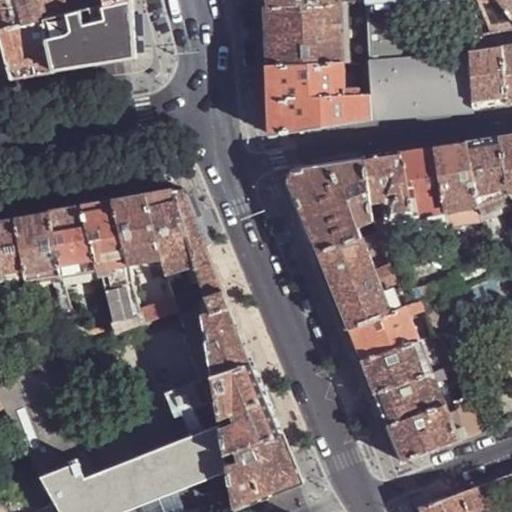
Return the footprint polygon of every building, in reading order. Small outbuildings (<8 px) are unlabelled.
[(64,0),(0,0),(0,29),(45,20),(68,14),(66,8),(64,0)] [(99,64),(136,58),(134,26),(132,0),(130,0),(107,6),(68,14),(45,20),(56,71),(99,64)] [(66,8),(68,14),(107,6),(105,0),(98,0),(94,1),(94,0),(85,0),(84,0),(85,3),(66,8)] [(469,0),(472,39),(480,37),(495,34),(493,28),(483,0),(469,0)] [(483,0),(493,28),(511,25),(511,19),(503,6),(502,7),(497,0),(496,0),(483,0)] [(511,19),(511,0),(503,6),(511,19)] [(270,58),(271,67),(345,61),(343,2),(337,2),(268,7),(270,58)] [(373,92),(375,120),(414,114),(437,110),(475,104),(476,104),(473,54),(472,49),(438,41),(439,57),(401,59),(401,54),(406,54),(417,33),(369,18),(370,60),(372,60),(372,71),(373,92)] [(0,29),(0,34),(11,79),(37,75),(56,71),(45,20),(0,29)] [(480,37),(472,39),(472,44),(472,49),(473,54),(481,52),(480,37)] [(511,46),(501,49),(509,103),(511,102),(511,46)] [(509,103),(501,49),(481,52),(473,54),(476,104),(475,104),(475,109),(493,105),(509,103)] [(369,60),(363,61),(364,93),(373,92),(372,71),(369,71),(369,60)] [(271,76),(274,135),(375,120),(373,92),(364,93),(362,93),(361,87),(346,88),(345,61),(271,67),(271,76)] [(511,136),(502,138),(509,193),(511,191),(511,136)] [(481,141),(468,144),(481,206),(508,194),(509,193),(502,138),(481,141)] [(450,146),(437,148),(449,211),(481,206),(468,144),(450,146)] [(404,154),(416,216),(449,211),(437,148),(418,151),(404,154)] [(368,160),(379,219),(393,217),(394,219),(402,218),(416,216),(404,154),(384,157),(368,160)] [(307,221),(322,255),(366,239),(382,231),(379,219),(368,160),(333,165),(303,170),(297,172),(292,180),(293,187),(307,221)] [(189,190),(180,191),(201,265),(212,299),(230,291),(216,256),(214,252),(212,247),(195,205),(189,190)] [(162,194),(152,196),(168,260),(172,273),(201,265),(180,191),(162,194)] [(511,202),(508,194),(481,206),(484,220),(511,208),(511,202)] [(133,199),(121,201),(136,265),(168,260),(152,196),(133,199)] [(104,204),(89,206),(104,270),(136,265),(121,201),(104,204)] [(195,205),(212,247),(218,244),(206,209),(195,205)] [(69,210),(57,212),(67,276),(104,270),(89,206),(69,210)] [(484,220),(481,206),(449,211),(452,226),(484,222),(484,220)] [(405,233),(406,237),(453,229),(452,226),(449,211),(416,216),(402,218),(405,233)] [(36,215),(22,217),(31,277),(32,283),(34,282),(54,279),(67,276),(57,212),(36,215)] [(2,220),(0,220),(0,281),(31,277),(22,217),(2,220)] [(366,239),(370,248),(405,233),(402,218),(394,219),(393,217),(379,219),(382,231),(366,239)] [(338,296),(351,329),(396,312),(384,283),(378,269),(370,248),(366,239),(322,255),(338,296)] [(506,256),(495,261),(497,265),(499,273),(510,268),(506,256)] [(392,264),(378,269),(384,283),(397,278),(392,264)] [(136,265),(104,270),(109,288),(140,281),(136,265)] [(497,265),(462,273),(462,278),(464,286),(499,273),(497,265)] [(67,276),(54,279),(55,288),(57,288),(71,328),(76,326),(81,343),(72,344),(72,346),(69,351),(64,353),(59,351),(57,348),(43,349),(44,361),(88,346),(97,344),(92,332),(85,314),(82,315),(75,305),(67,276)] [(417,289),(421,303),(437,296),(464,286),(462,278),(417,289)] [(140,281),(109,288),(118,323),(119,326),(123,333),(151,323),(148,309),(140,281)] [(0,286),(0,338),(9,335),(0,286)] [(230,291),(212,299),(217,312),(210,315),(210,319),(219,377),(259,365),(242,323),(230,291)] [(451,329),(437,296),(421,303),(434,336),(449,330),(451,329)] [(179,298),(148,309),(151,323),(184,311),(179,298)] [(421,303),(409,307),(413,316),(424,312),(421,303)] [(208,307),(185,316),(189,327),(210,319),(210,315),(208,307)] [(359,348),(364,361),(422,340),(423,339),(413,316),(409,307),(396,312),(351,329),(359,348)] [(452,319),(455,327),(464,324),(471,321),(468,314),(452,319)] [(210,319),(189,327),(225,426),(226,419),(219,377),(210,319)] [(451,329),(449,330),(463,362),(463,363),(479,356),(464,324),(455,327),(451,329)] [(119,326),(92,332),(97,344),(123,333),(119,326)] [(9,335),(0,338),(0,356),(5,375),(44,361),(43,349),(35,351),(31,355),(25,356),(19,354),(12,355),(9,335)] [(372,380),(377,393),(435,372),(422,340),(364,361),(372,380)] [(463,363),(475,394),(479,393),(482,391),(501,384),(511,379),(511,342),(479,356),(463,363)] [(5,375),(0,376),(0,397),(6,409),(35,460),(54,492),(58,501),(64,511),(235,511),(240,511),(233,472),(233,470),(231,459),(226,430),(225,426),(90,478),(72,434),(50,442),(48,437),(71,429),(54,386),(67,381),(69,389),(100,377),(88,346),(44,361),(5,375)] [(259,365),(219,377),(226,419),(225,426),(226,430),(231,459),(241,455),(287,436),(271,395),(259,365)] [(385,413),(391,426),(448,404),(435,372),(377,393),(385,413)] [(482,391),(486,400),(504,393),(501,384),(482,391)] [(479,393),(475,394),(469,396),(483,433),(494,430),(479,393)] [(457,401),(472,437),(483,433),(469,396),(457,401)] [(399,447),(405,462),(462,441),(448,404),(391,426),(399,447)] [(71,429),(48,437),(50,442),(72,434),(71,429)] [(287,436),(241,455),(243,466),(233,470),(233,472),(240,511),(306,484),(294,454),(287,436)] [(424,511),(489,511),(488,510),(487,510),(478,487),(423,508),(424,511)] [(64,511),(58,501),(39,511),(64,511)]
